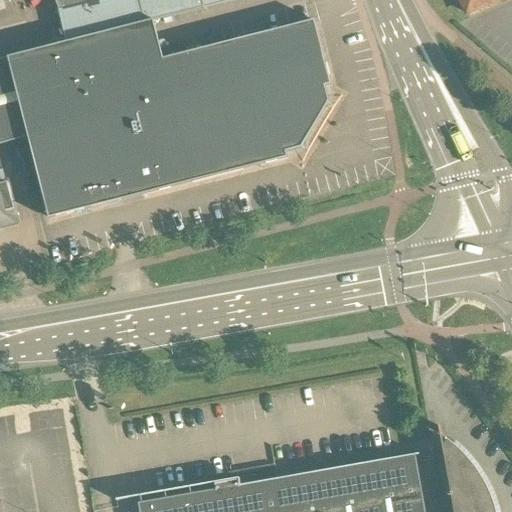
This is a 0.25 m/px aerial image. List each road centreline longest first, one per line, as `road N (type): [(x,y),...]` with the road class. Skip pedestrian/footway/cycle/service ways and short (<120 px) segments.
road 1 (secondary): [(0,348),(511,249)]
road 2 (tertiary): [(511,245),(390,0)]
